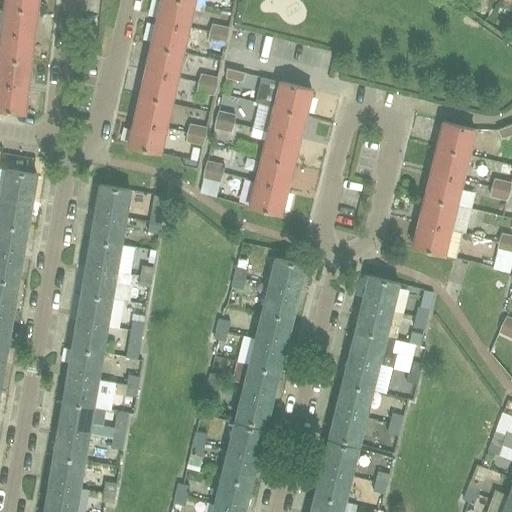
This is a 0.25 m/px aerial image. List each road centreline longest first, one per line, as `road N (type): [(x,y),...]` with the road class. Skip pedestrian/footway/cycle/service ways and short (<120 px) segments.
road 1 (residential): [(7,511),(71,155)]
road 2 (residential): [(338,256),(371,238),(390,144),(385,122),(346,119),(319,228),(326,245)]
road 3 (residential): [(275,511),(338,256)]
road 4 (residential): [(126,0),(94,138),(71,155)]
road 5 (residential): [(52,137),(69,0)]
